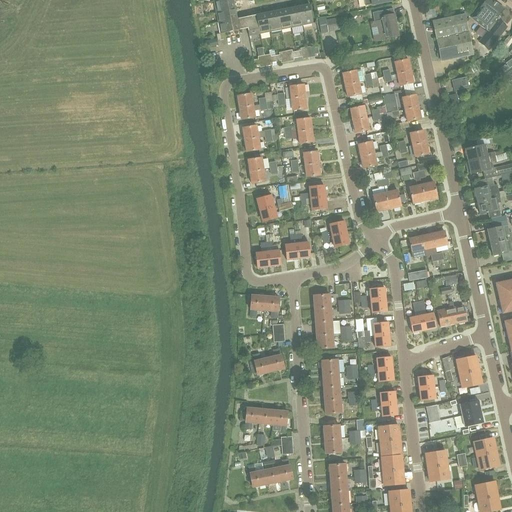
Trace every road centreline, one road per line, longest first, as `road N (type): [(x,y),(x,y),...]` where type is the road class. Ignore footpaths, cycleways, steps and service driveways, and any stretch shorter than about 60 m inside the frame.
road 1 (residential): [(239,79),(326,69),(361,223),(374,241)]
road 2 (residential): [(292,276),(248,278),(223,90),(239,79)]
road 3 (residential): [(308,511),(292,276)]
road 4 (residential): [(458,212),(411,0)]
road 5 (residential): [(422,511),(404,362)]
road 6 (residential): [(404,362),(394,267),(374,241)]
road 7 (residential): [(485,335),(458,212)]
